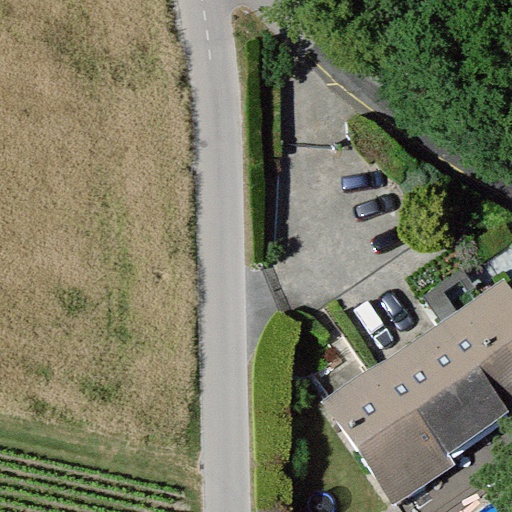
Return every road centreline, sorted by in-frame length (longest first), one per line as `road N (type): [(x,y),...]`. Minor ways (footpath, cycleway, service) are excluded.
road 1 (residential): [(208,0),(228,511)]
road 2 (residential): [(267,0),(408,118),(511,182)]
